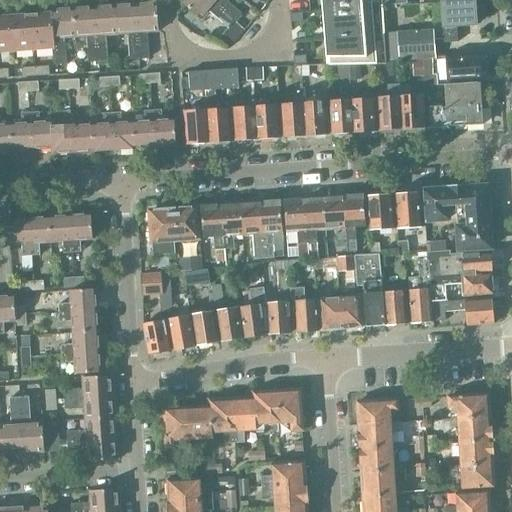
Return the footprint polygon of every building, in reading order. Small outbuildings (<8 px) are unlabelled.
[(235,21),(210,0),(178,0),(202,20),(209,11),(229,28),(235,21)] [(210,0),(235,21),(241,14),(225,0),(210,0)] [(371,0),(331,0),(332,10),(372,7),(371,0)] [(475,3),(474,1),(441,3),(444,43),(457,42),(456,26),(476,25),(475,15),(477,11),(477,6),(475,3)] [(156,2),(136,3),(140,59),(149,58),(147,32),(158,32),(156,2)] [(136,3),(115,4),(117,35),(128,34),(130,59),(140,59),(136,3)] [(115,4),(94,6),(98,62),(107,62),(105,35),(117,35),(115,4)] [(94,6),(73,7),(75,38),(86,37),(88,63),(98,62),(94,6)] [(53,9),(55,49),(57,65),(66,64),(64,38),(75,38),(73,7),(53,9)] [(372,7),(332,10),(334,38),(374,35),(372,7)] [(52,14),(32,16),(34,51),(55,49),(53,9),(52,9),(52,14)] [(302,13),(290,14),(290,22),(303,21),(302,13)] [(32,16),(11,17),(14,52),(34,51),(32,16)] [(11,17),(0,17),(0,53),(14,52),(11,17)] [(229,28),(219,39),(229,48),(245,30),(235,21),(229,28)] [(398,44),(385,45),(386,61),(412,59),(432,58),(435,58),(433,30),(397,32),(398,44)] [(336,64),(326,65),(326,66),(376,64),(374,35),(334,38),(336,64)] [(305,56),(293,57),(294,65),(306,64),(305,56)] [(479,59),(479,56),(446,58),(447,82),(482,80),(482,78),(478,78),(478,74),(482,74),(482,71),(480,71),(482,69),(481,61),(479,59)] [(432,58),(412,59),(413,76),(424,75),(433,74),(432,58)] [(387,62),(388,74),(398,73),(398,61),(387,62)] [(49,66),(36,67),(36,76),(50,75),(49,66)] [(349,66),(337,67),(338,79),(350,78),(349,66)] [(361,66),(351,66),(351,80),(361,80),(361,66)] [(7,67),(0,68),(0,77),(8,77),(7,67)] [(36,76),(36,67),(22,68),(23,77),(36,76)] [(256,80),(256,68),(247,68),(247,82),(253,82),(253,80),(256,80)] [(263,68),(256,68),(256,80),(253,80),(253,82),(264,82),(263,68)] [(190,92),(205,91),(215,90),(239,88),(237,69),(189,73),(190,92)] [(151,84),(150,74),(140,75),(140,85),(151,84)] [(160,74),(150,74),(151,84),(160,83),(160,74)] [(424,75),(425,86),(437,85),(436,74),(433,74),(424,75)] [(110,87),(109,77),(100,78),(101,88),(110,87)] [(120,77),(109,77),(110,87),(121,86),(120,77)] [(79,79),(69,80),(69,89),(80,88),(79,79)] [(69,89),(69,80),(59,80),(60,89),(69,89)] [(38,81),(28,82),(29,92),(39,92),(38,81)] [(29,92),(28,82),(18,83),(19,93),(29,92)] [(445,85),(446,107),(446,108),(482,106),(482,103),(484,101),(483,95),(481,93),(483,93),(483,90),(479,91),(479,85),(483,85),(482,83),(445,85)] [(402,130),(400,88),(399,84),(387,85),(388,93),(391,93),(391,97),(377,97),(379,131),(382,131),(384,133),(391,133),(393,130),(402,130)] [(437,85),(425,86),(426,96),(438,95),(437,85)] [(410,87),(400,88),(402,130),(411,129),(413,132),(420,131),(422,129),(425,128),(423,95),(410,96),(410,87)] [(205,91),(207,110),(209,143),(218,142),(220,145),(228,144),(229,142),(232,141),(229,108),(217,109),(215,90),(205,91)] [(375,98),(352,99),(355,133),(363,132),(365,134),(373,134),(374,131),(377,131),(375,98)] [(355,133),(352,99),(329,101),(332,134),(334,134),(336,136),(345,136),(346,133),(355,133)] [(326,101),(304,103),(306,136),(315,136),(317,138),(325,137),(326,135),(328,135),(326,101)] [(306,136),(304,103),(281,104),(283,138),(286,138),(288,140),(296,139),(297,137),(306,136)] [(278,104),(255,106),(258,140),(267,139),(268,141),(277,141),(278,138),(280,138),(278,104)] [(258,140),(255,106),(233,108),(235,141),(238,141),(239,143),(247,143),(248,140),(258,140)] [(446,108),(446,107),(427,108),(429,128),(478,125),(478,124),(483,124),(482,106),(446,108)] [(209,143),(207,110),(184,111),(187,145),(189,144),(191,147),(199,146),(200,144),(209,143)] [(144,121),(133,122),(135,148),(155,147),(153,111),(144,112),(144,121)] [(161,111),(153,111),(155,147),(176,146),(174,119),(162,120),(161,111)] [(22,123),(11,124),(12,151),(33,149),(30,113),(21,114),(22,123)] [(39,113),(30,113),(33,149),(53,148),(52,127),(51,121),(39,122),(39,113)] [(121,113),(112,114),(114,150),(135,148),(133,122),(121,123),(121,113)] [(104,124),(92,124),(94,151),(114,150),(112,114),(103,114),(104,124)] [(80,116),(71,117),(74,152),(94,151),(92,124),(81,125),(80,116)] [(63,126),(52,127),(53,148),(53,154),(74,152),(71,117),(62,117),(63,126)] [(0,151),(12,151),(11,124),(0,124),(0,151)] [(457,218),(457,227),(489,225),(488,216),(491,213),(490,208),(488,206),(486,186),(450,189),(451,206),(466,205),(466,218),(457,218)] [(452,220),(451,206),(450,189),(423,191),(425,221),(452,220)] [(396,195),(398,228),(423,227),(420,193),(417,193),(415,191),(409,191),(407,194),(396,195)] [(368,197),(370,231),(394,229),(392,195),(389,195),(386,193),(380,193),(378,196),(368,197)] [(364,194),(344,195),(348,252),(356,252),(354,227),(366,226),(364,194)] [(344,195),(324,197),(326,229),(337,228),(338,247),(344,253),(348,252),(344,195)] [(324,197),(304,198),(308,255),(318,255),(316,230),(326,229),(324,197)] [(308,255),(304,198),(284,200),(287,232),(296,231),(298,256),(308,255)] [(281,200),(261,201),(265,258),(274,258),(273,233),(283,232),(281,200)] [(261,201),(241,203),(243,235),(253,234),(255,259),(265,258),(261,201)] [(241,203),(221,204),(224,249),(225,261),(235,261),(234,236),(243,235),(241,203)] [(224,249),(221,204),(201,206),(203,238),(214,237),(215,250),(224,249)] [(186,208),(174,209),(176,241),(200,240),(198,208),(194,208),(192,206),(187,207),(186,208)] [(176,241),(174,209),(149,211),(151,230),(150,232),(150,237),(152,239),(152,243),(153,255),(177,253),(176,241)] [(90,214),(69,215),(72,253),(81,252),(80,240),(92,239),(90,214)] [(69,215),(49,217),(50,242),(62,241),(63,253),(72,253),(69,215)] [(49,217),(28,218),(31,255),(40,255),(39,243),(50,242),(49,217)] [(31,255),(28,218),(7,219),(9,245),(21,244),(22,256),(31,255)] [(489,225),(457,227),(459,251),(490,248),(490,245),(493,243),(492,237),(490,235),(489,225)] [(427,242),(428,252),(437,252),(436,245),(441,244),(441,241),(427,242)] [(444,241),(441,241),(441,244),(436,245),(437,252),(445,251),(444,241)] [(407,242),(398,243),(399,253),(408,252),(407,242)] [(379,244),(370,245),(371,256),(380,255),(379,244)] [(224,249),(215,250),(216,262),(225,261),(224,249)] [(428,252),(428,260),(430,277),(492,273),(490,251),(445,255),(445,251),(437,252),(428,252)] [(388,255),(381,256),(382,267),(389,266),(388,255)] [(32,256),(22,256),(23,271),(33,271),(32,256)] [(363,286),(364,294),(366,327),(385,326),(383,293),(380,256),(355,257),(357,286),(363,286)] [(201,257),(179,259),(181,271),(202,269),(201,257)] [(337,259),(338,266),(338,271),(355,270),(354,258),(337,259)] [(300,260),(288,261),(288,269),(301,268),(300,260)] [(411,324),(433,322),(432,301),(430,277),(428,260),(418,260),(419,277),(409,278),(410,290),(408,290),(411,324)] [(288,269),(288,261),(275,262),(276,270),(288,269)] [(195,271),(183,273),(185,286),(210,282),(208,269),(195,271)] [(172,312),(170,273),(158,274),(161,290),(161,294),(163,294),(164,313),(172,312)] [(430,277),(432,301),(447,300),(446,284),(462,283),(463,297),(483,295),(494,294),(492,273),(430,277)] [(161,290),(158,274),(141,275),(142,291),(161,290)] [(89,277),(79,278),(79,288),(89,287),(89,277)] [(79,288),(79,278),(69,279),(69,288),(79,288)] [(48,280),(38,281),(39,290),(49,289),(48,280)] [(39,290),(38,281),(28,281),(29,291),(39,290)] [(220,287),(213,288),(216,305),(223,304),(220,287)] [(250,290),(252,306),(239,308),(244,339),(246,338),(249,340),(253,340),(255,337),(265,335),(261,305),(266,304),(265,288),(250,290)] [(59,304),(59,313),(97,311),(95,289),(70,291),(71,304),(59,304)] [(290,298),(294,302),(297,333),(319,331),(316,300),(305,301),(304,289),(290,290),(290,298)] [(405,291),(383,293),(385,326),(408,324),(405,291)] [(13,296),(0,296),(0,334),(4,334),(3,322),(15,321),(13,296)] [(361,296),(340,297),(342,329),(363,327),(361,296)] [(342,329),(340,297),(319,299),(321,330),(342,329)] [(432,301),(433,322),(445,321),(445,312),(466,310),(467,326),(494,323),(493,321),(495,318),(495,312),(493,310),(492,298),(447,302),(447,300),(432,301)] [(288,302),(266,304),(269,335),(291,333),(288,302)] [(16,306),(17,316),(26,315),(25,305),(16,306)] [(224,310),(217,311),(221,342),(243,339),(239,308),(224,310)] [(72,321),(73,333),(98,331),(97,311),(59,313),(60,322),(72,321)] [(191,315),(196,346),(218,342),(213,312),(191,315)] [(26,315),(17,316),(17,326),(41,324),(41,314),(26,315)] [(168,320),(174,350),(195,346),(189,316),(168,320)] [(143,324),(149,355),(151,354),(154,356),(158,356),(160,353),(170,351),(165,320),(143,324)] [(62,346),(62,354),(100,352),(98,331),(73,333),(74,345),(62,346)] [(21,349),(21,357),(30,356),(30,348),(21,349)] [(100,352),(62,354),(63,363),(75,362),(76,374),(101,373),(100,352)] [(30,356),(21,357),(22,368),(31,367),(30,356)] [(8,371),(0,370),(0,381),(9,381),(8,371)] [(64,400),(114,397),(112,376),(82,378),(83,389),(64,391),(64,400)] [(46,391),(46,401),(57,401),(56,390),(46,391)] [(300,390),(278,391),(280,423),(292,422),(292,431),(302,430),(300,390)] [(253,393),(253,398),(254,398),(255,424),(256,424),(280,423),(278,391),(253,393)] [(457,407),(458,420),(489,418),(488,394),(448,397),(449,408),(457,407)] [(29,397),(20,398),(23,453),(44,452),(42,422),(31,423),(29,397)] [(85,420),(115,418),(114,397),(64,400),(65,410),(84,408),(85,420)] [(11,424),(1,425),(2,455),(23,453),(20,398),(10,398),(11,424)] [(253,398),(232,400),(234,443),(245,443),(244,431),(256,430),(256,424),(255,424),(254,398),(253,398)] [(440,398),(423,399),(423,408),(440,407),(440,398)] [(423,408),(423,399),(406,400),(407,409),(423,408)] [(209,401),(210,407),(212,433),(224,432),(224,444),(234,443),(232,400),(209,401)] [(357,402),(359,426),(390,424),(390,410),(398,410),(397,400),(357,402)] [(57,401),(46,401),(47,410),(57,409),(57,401)] [(210,407),(186,408),(187,440),(213,438),(212,433),(210,407)] [(187,440),(186,408),(164,409),(166,449),(176,449),(176,440),(187,440)] [(66,432),(67,442),(117,438),(115,418),(85,420),(86,431),(66,432)] [(458,420),(459,443),(493,441),(492,424),(490,424),(489,418),(458,420)] [(357,433),(358,449),(392,447),(390,424),(359,426),(359,433),(357,433)] [(59,432),(48,433),(49,443),(59,442),(59,432)] [(427,436),(428,445),(436,444),(436,436),(427,436)] [(414,437),(414,446),(424,445),(423,437),(414,437)] [(117,438),(67,442),(68,451),(87,450),(88,461),(118,459),(117,438)] [(459,443),(461,467),(492,465),(492,457),(494,457),(493,441),(459,443)] [(60,452),(59,442),(49,443),(50,453),(60,452)] [(436,444),(428,445),(428,453),(437,453),(436,444)] [(424,445),(414,446),(415,454),(424,453),(424,445)] [(361,465),(362,472),(393,470),(392,447),(358,449),(359,465),(361,465)] [(258,461),(258,451),(248,452),(248,461),(258,461)] [(262,477),(262,487),(305,484),(304,462),(273,464),(273,476),(262,477)] [(215,474),(214,465),(206,465),(206,474),(215,474)] [(492,465),(461,467),(449,467),(449,478),(461,477),(462,489),(494,487),(492,465)] [(179,467),(167,467),(167,477),(183,476),(183,469),(179,469),(179,467)] [(437,468),(429,468),(429,477),(438,476),(437,468)] [(425,477),(425,469),(416,469),(416,477),(425,477)] [(393,470),(362,472),(363,495),(395,493),(394,481),(406,480),(405,470),(393,470)] [(168,481),(169,502),(169,503),(213,500),(212,490),(200,491),(199,479),(168,481)] [(238,480),(239,488),(248,488),(247,479),(238,480)] [(275,496),(275,507),(307,505),(307,506),(309,506),(307,484),(305,484),(262,487),(263,497),(275,496)] [(248,488),(239,488),(239,496),(248,496),(248,488)] [(71,511),(91,511),(121,510),(119,489),(89,491),(90,503),(71,504),(71,511)] [(226,491),(226,499),(236,499),(235,491),(226,491)] [(445,507),(445,511),(489,511),(488,492),(456,494),(457,506),(445,507)] [(363,499),(364,511),(408,511),(408,509),(396,509),(395,497),(363,499)] [(236,499),(226,499),(227,508),(236,508),(236,499)] [(167,511),(201,511),(213,510),(213,500),(169,503),(169,502),(167,502),(167,511)]
